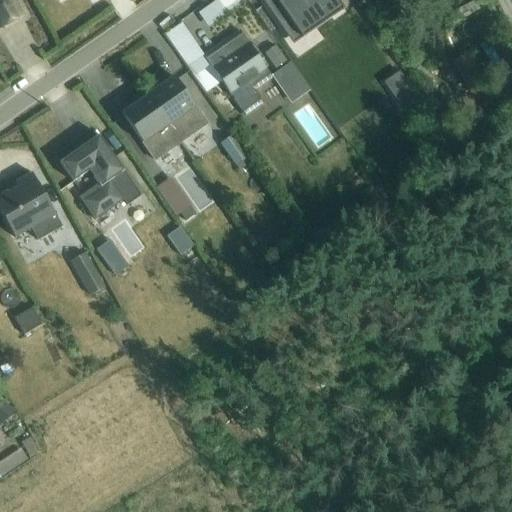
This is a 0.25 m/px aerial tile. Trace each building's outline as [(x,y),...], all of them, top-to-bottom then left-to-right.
[(0,0),(0,29),(0,30),(21,19),(11,0),(0,0)] [(245,0),(217,0),(197,14),(208,29),(246,2),(245,0)] [(305,0),(282,17),(301,45),(342,19),(328,0),(305,0)] [(272,79),(270,77),(260,62),(263,60),(253,46),(250,48),(238,32),(203,56),(181,24),(163,36),(196,82),(212,71),(245,117),(263,105),(254,92),(272,79)] [(276,47),(264,55),(274,71),(287,63),(276,47)] [(470,55),(454,63),(467,88),(468,87),(473,97),(486,90),(481,80),(470,55)] [(270,77),(272,79),(290,106),(310,92),(290,63),(270,77)] [(147,97),(180,145),(207,126),(174,79),(147,97)] [(155,163),(180,145),(147,97),(121,116),(155,163)] [(98,185),(79,199),(95,221),(122,201),(126,207),(140,197),(98,137),(96,138),(94,135),(72,150),(74,153),(59,164),(72,183),(88,172),(98,185)] [(232,137),(219,146),(235,168),(248,159),(232,137)] [(31,231),(38,242),(61,229),(31,175),(15,184),(18,189),(7,195),(7,194),(0,197),(0,214),(15,240),(31,231)] [(170,179),(155,189),(182,227),(196,217),(170,179)] [(171,241),(181,254),(192,246),(183,233),(171,241)] [(70,263),(89,297),(104,289),(85,254),(70,263)] [(31,309),(14,319),(24,336),(41,326),(31,309)] [(5,403),(0,406),(0,426),(14,417),(5,403)]
